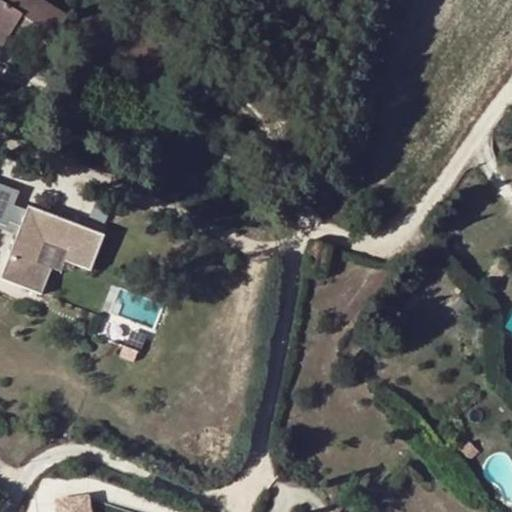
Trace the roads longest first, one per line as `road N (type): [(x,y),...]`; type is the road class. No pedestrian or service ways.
road 1 (residential): [(288,266),(251,473),(234,494),(208,497),(75,450),(42,466),(4,511)]
road 2 (residential): [(288,266),(306,224),(377,254),(407,230),(511,93)]
road 3 (residential): [(0,145),(288,266)]
